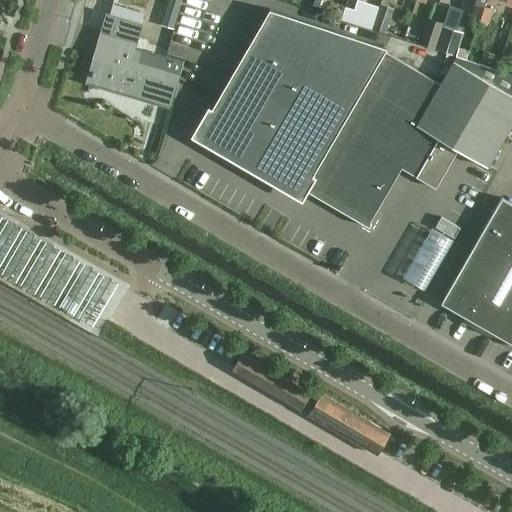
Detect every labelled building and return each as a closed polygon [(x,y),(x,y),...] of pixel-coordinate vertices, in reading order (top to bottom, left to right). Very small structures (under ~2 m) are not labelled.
[(173,29),(181,0),(167,0),(160,25),(173,29)] [(326,9),(328,0),(313,0),(312,5),(326,9)] [(447,0),(445,0),(441,18),(458,22),(462,4),(447,0)] [(485,0),(475,0),(470,18),(479,21),(484,6),(485,0)] [(370,29),(377,9),(357,2),(354,11),(344,8),(340,19),(370,29)] [(82,23),(93,25),(97,5),(86,3),(82,23)] [(385,33),(393,8),(381,4),(372,28),(385,33)] [(484,6),(479,21),(488,24),(493,9),(484,6)] [(270,10),(196,137),(298,197),(305,184),(369,222),(401,168),(435,188),(458,150),(487,166),(511,123),(511,75),(456,56),(439,84),(383,51),(385,47),(270,10)] [(95,61),(89,81),(166,104),(175,71),(137,60),(139,51),(131,49),(139,25),(124,20),(108,15),(103,34),(103,35),(122,41),(119,52),(122,53),(118,68),(95,61)] [(442,22),(427,17),(419,44),(434,49),(442,22)] [(462,32),(443,26),(436,49),(455,56),(462,32)] [(483,51),(480,59),(491,62),(493,54),(483,51)] [(511,344),(511,203),(501,197),(440,303),(463,316),(462,318),(472,326),(483,332),(495,337),(496,335),(511,344)] [(442,218),(436,227),(455,239),(460,229),(442,218)] [(391,237),(378,263),(422,284),(435,258),(391,237)] [(301,409),(310,393),(241,353),(232,369),(301,409)] [(377,453),(389,433),(320,392),(308,413),(377,453)]
